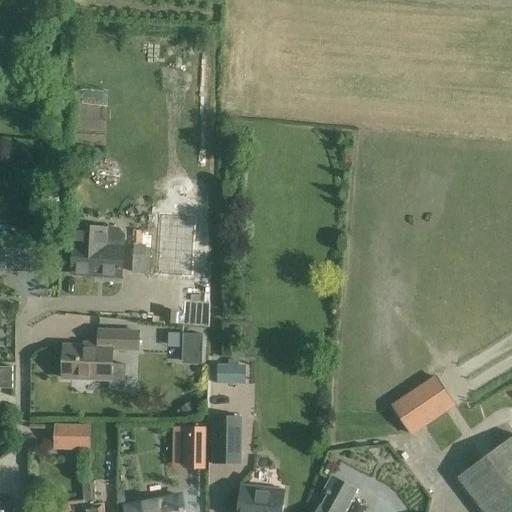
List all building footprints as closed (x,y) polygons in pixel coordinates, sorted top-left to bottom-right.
[(17,149),(15,156),(18,162),(25,164),(31,160),(33,154),(29,148),(23,146),(17,149)] [(74,254),(73,274),(122,277),(123,257),(124,247),(125,235),(119,228),(108,227),(107,230),(76,228),(75,244),(74,254)] [(151,248),(134,247),(133,272),(148,273),(148,271),(162,272),(163,260),(150,259),(151,248)] [(76,276),(76,290),(117,292),(117,278),(76,276)] [(126,365),(112,365),(113,349),(139,350),(139,332),(99,331),(99,348),(65,346),(63,378),(111,380),(111,389),(126,390),(126,365)] [(184,348),(183,364),(202,364),(203,335),(184,335),(184,348)] [(13,367),(0,367),(0,388),(13,389),(13,367)] [(392,405),(408,429),(450,402),(435,378),(392,405)] [(191,401),(180,408),(187,418),(198,411),(191,401)] [(213,416),(212,464),(242,464),(243,417),(213,416)] [(55,449),(75,449),(89,450),(90,428),(56,426),(55,449)] [(207,429),(187,428),(186,468),(206,469),(207,429)] [(511,511),(511,437),(459,477),(485,511),(511,511)] [(344,511),(356,491),(333,478),(326,493),(330,495),(322,508),(321,507),(318,511),(344,511)] [(81,509),(81,511),(104,511),(104,503),(97,503),(95,479),(82,481),(85,502),(81,502),(81,509)] [(242,485),(241,498),(239,511),(282,511),(284,502),(285,489),(242,485)] [(118,491),(118,504),(127,503),(124,490),(118,491)] [(185,511),(182,496),(126,507),(127,511),(185,511)] [(59,511),(81,511),(81,509),(81,502),(59,505),(59,511)]
